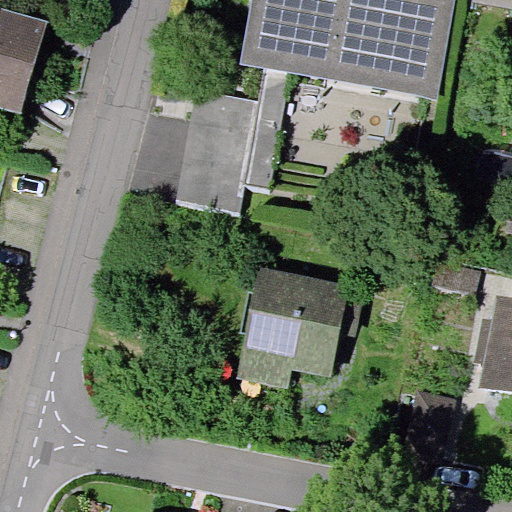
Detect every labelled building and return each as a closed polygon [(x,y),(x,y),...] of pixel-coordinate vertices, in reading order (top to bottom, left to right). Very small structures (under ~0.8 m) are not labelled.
[(453,0),(252,0),(241,62),(435,98),(453,0)] [(511,8),(511,0),(471,0),(471,1),(511,8)] [(24,79),(36,41),(0,31),(0,114),(16,119),(27,80),(24,79)] [(268,180),(276,137),(249,133),(239,192),(265,196),(268,180)] [(258,287),(243,363),(322,378),(331,334),(346,337),(350,317),(335,314),(337,303),(258,287)] [(511,317),(499,315),(495,332),(482,330),(477,354),(490,357),(483,393),(511,399),(511,317)]
